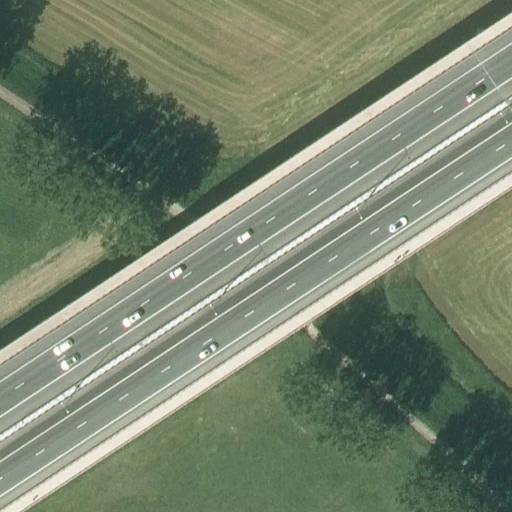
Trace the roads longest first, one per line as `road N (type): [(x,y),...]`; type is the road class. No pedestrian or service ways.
road 1 (motorway): [(0,463),(511,123)]
road 2 (motorway): [(511,40),(0,378)]
